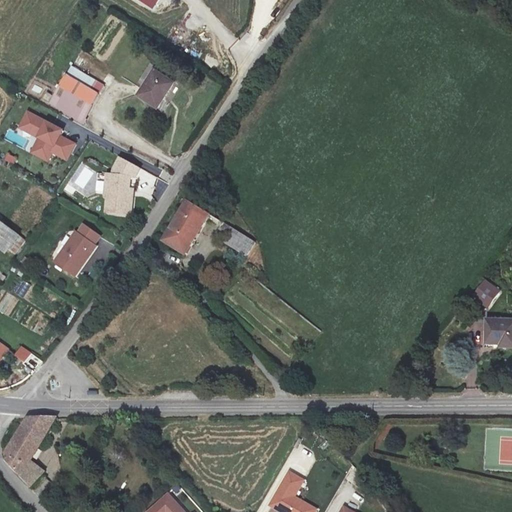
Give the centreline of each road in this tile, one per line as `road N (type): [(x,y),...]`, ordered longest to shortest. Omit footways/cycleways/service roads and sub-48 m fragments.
road 1 (unclassified): [(143,236),(301,0)]
road 2 (tertiary): [(292,405),(21,407)]
road 3 (unclassified): [(143,236),(292,405)]
road 4 (tertiary): [(511,405),(292,405)]
road 5 (unclassified): [(21,407),(143,236)]
